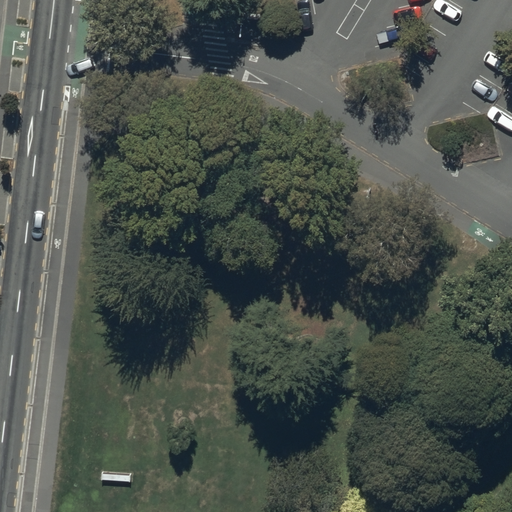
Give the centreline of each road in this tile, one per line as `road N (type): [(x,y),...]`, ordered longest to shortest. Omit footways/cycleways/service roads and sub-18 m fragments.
road 1 (unclassified): [(49,46),(199,59),(270,75),(511,218)]
road 2 (tertiary): [(0,478),(49,46)]
